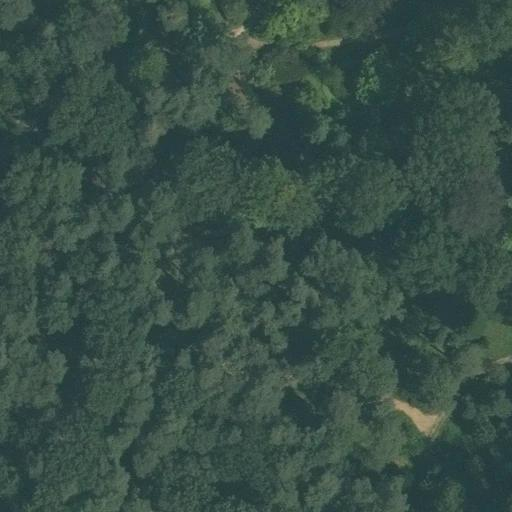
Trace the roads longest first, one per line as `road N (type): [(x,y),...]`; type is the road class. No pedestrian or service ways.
road 1 (track): [(0,113),(511,315)]
road 2 (track): [(136,0),(0,260)]
